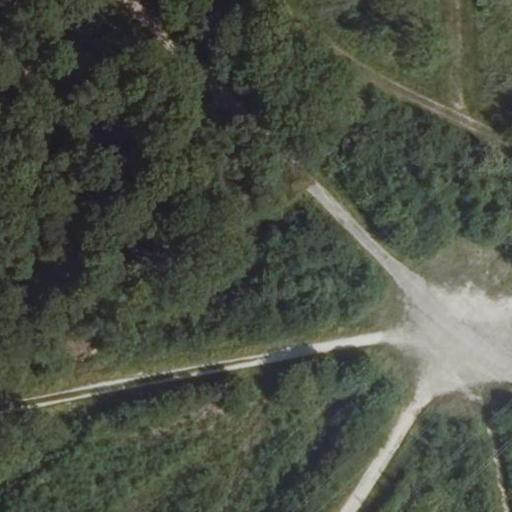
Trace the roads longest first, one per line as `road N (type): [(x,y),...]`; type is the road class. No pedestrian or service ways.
road 1 (track): [(462,337),(132,0)]
road 2 (track): [(0,409),(379,336),(462,337)]
road 3 (track): [(291,0),(399,94),(511,141)]
road 4 (track): [(462,337),(351,511)]
road 5 (track): [(462,337),(503,511)]
